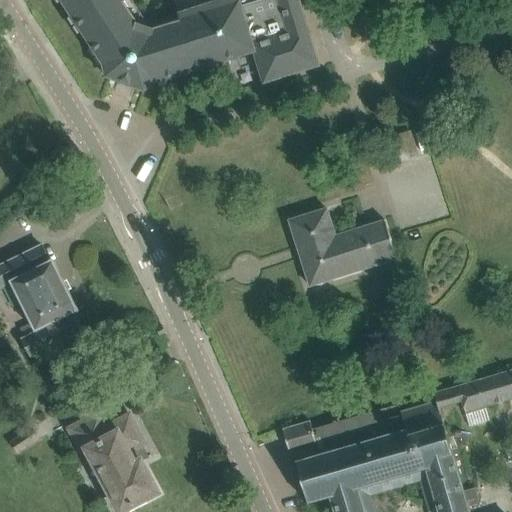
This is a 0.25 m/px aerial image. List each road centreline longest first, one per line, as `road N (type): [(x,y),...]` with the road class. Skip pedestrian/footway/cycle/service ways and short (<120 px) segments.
road 1 (tertiary): [(274,511),(239,425),(119,189),(4,0)]
road 2 (residential): [(323,0),(347,74),(511,23)]
road 3 (unknown): [(347,74),(389,209)]
